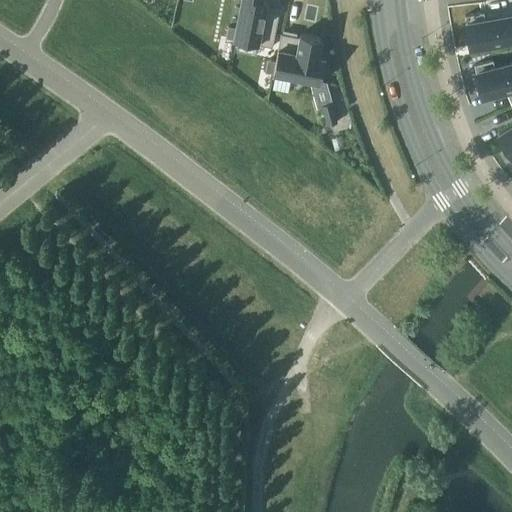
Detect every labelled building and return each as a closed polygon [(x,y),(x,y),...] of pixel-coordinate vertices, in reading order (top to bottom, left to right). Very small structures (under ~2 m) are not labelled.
[(235,0),(231,27),(228,39),(241,41),(249,43),(267,46),(274,11),(270,11),(270,10),(269,10),(269,9),(267,9),(267,10),(263,9),(263,8),(262,8),(262,9),(260,8),(260,9),(259,8),(260,4),(261,4),(261,0),(235,0)] [(470,48),(511,40),(511,14),(484,20),(483,13),(464,16),(470,48)] [(468,47),(467,31),(459,32),(458,24),(453,24),(456,48),(468,47)] [(221,37),(228,39),(231,27),(223,25),(221,37)] [(276,33),(270,61),(268,72),(272,73),(275,74),(286,76),(294,78),(297,78),(303,79),(303,80),(307,80),(308,80),(307,80),(311,81),(314,82),(315,77),(316,77),(316,74),(317,74),(316,73),(317,70),(318,70),(318,69),(317,69),(318,66),(319,65),(318,65),(318,62),(319,57),(312,56),(313,50),(313,51),(314,47),(314,46),(315,43),(316,37),(313,37),(313,36),(310,36),(310,35),(309,36),(306,35),(306,34),(305,34),(305,35),(302,34),(302,33),(301,33),(301,34),(298,33),(298,34),(295,33),(294,36),(289,35),(287,35),(288,34),(286,34),(286,35),(282,34),(282,33),(281,33),(281,34),(279,33),(276,33)] [(268,72),(270,61),(262,59),(260,71),(268,72)] [(511,89),(511,62),(494,68),(492,60),(474,65),(482,97),(511,89)] [(316,96),(330,95),(329,80),(315,80),(316,96)] [(319,107),(316,123),(326,125),(329,109),(319,107)] [(511,126),(498,135),(511,157),(511,126)]
